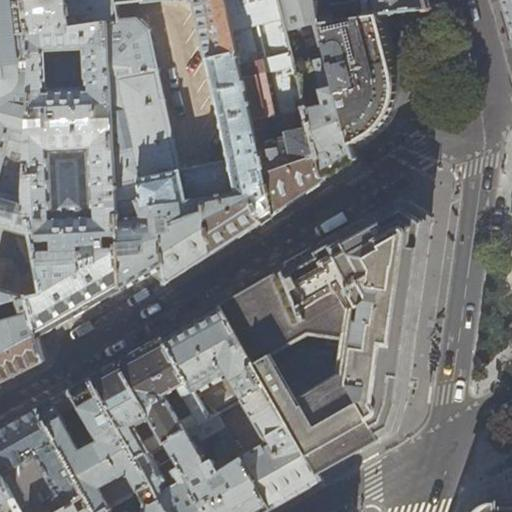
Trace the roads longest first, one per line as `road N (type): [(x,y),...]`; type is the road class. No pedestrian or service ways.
road 1 (residential): [(0,395),(422,150),(489,122)]
road 2 (secondary): [(446,435),(489,122)]
road 3 (residential): [(315,511),(446,435)]
road 4 (secondary): [(489,122),(457,0)]
